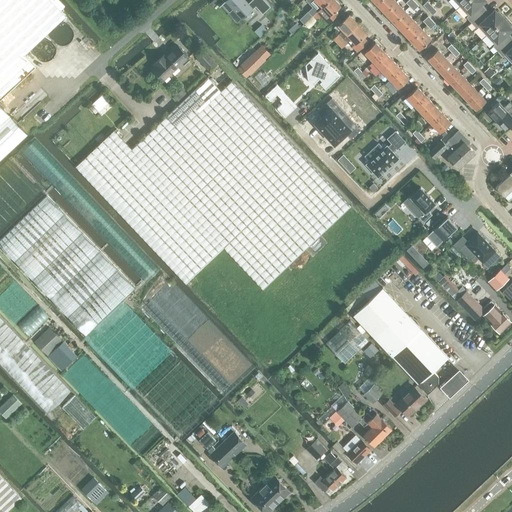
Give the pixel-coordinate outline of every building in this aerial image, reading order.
[(0,0),(0,158),(26,135),(0,107),(0,98),(34,67),(23,56),(64,17),(47,0),(0,0)] [(245,0),(225,0),(221,5),(237,22),(241,18),(242,19),(255,6),(263,13),(270,6),(264,0),(251,0),(248,3),(245,0)] [(305,0),(312,7),(300,18),(304,23),(312,15),(328,0),(305,0)] [(328,23),(338,14),(335,10),(341,5),(336,0),(328,0),(312,15),(316,20),(321,16),(328,23)] [(385,13),(397,1),(396,0),(378,0),(375,3),(385,13)] [(471,22),(485,8),(481,4),(484,0),(465,0),(459,6),(467,15),(466,17),(471,22)] [(393,21),(405,10),(397,1),(385,13),(393,21)] [(415,1),(409,6),(413,10),(418,5),(415,1)] [(425,3),(423,4),(427,9),(431,5),(427,1),(425,3)] [(431,5),(427,9),(430,13),(432,14),(436,10),(431,5)] [(486,35),(504,18),(498,11),(497,12),(494,9),(490,13),(485,8),(471,22),(476,27),(477,26),(486,35)] [(402,31),(414,19),(405,10),(393,21),(402,31)] [(342,30),(333,38),(337,43),(358,23),(348,14),(337,24),(342,30)] [(427,25),(432,19),(428,16),(423,20),(427,25)] [(497,51),(511,37),(507,32),(511,28),(509,26),(510,25),(504,18),(486,35),(494,44),(492,45),(497,51)] [(410,40),(422,28),(414,19),(402,31),(410,40)] [(432,19),(427,25),(430,28),(435,22),(432,19)] [(358,23),(337,43),(342,47),(351,39),(354,43),(352,45),(357,50),(356,51),(357,51),(368,41),(363,36),(367,33),(358,23)] [(422,28),(410,40),(419,49),(431,37),(422,28)] [(448,33),(448,34),(452,39),(453,38),(456,35),(452,30),(448,33)] [(511,63),(511,37),(497,51),(502,56),(504,54),(511,63)] [(374,62),(386,52),(375,41),(364,52),(374,62)] [(452,52),(455,49),(451,44),(447,47),(452,52)] [(155,65),(152,68),(163,79),(188,56),(177,45),(166,55),(165,54),(154,64),(155,65)] [(437,68),(447,58),(438,47),(427,58),(437,68)] [(203,49),(195,56),(198,59),(210,71),(217,64),(206,52),(203,49)] [(313,65),(307,70),(308,77),(313,83),(319,77),(322,80),(320,82),(326,88),(340,75),(319,51),(309,60),(313,65)] [(382,71),(393,61),(386,52),(374,62),(382,71)] [(444,76),(455,66),(447,58),(437,68),(444,76)] [(468,69),(472,65),(467,60),(463,64),(468,69)] [(390,80),(401,69),(393,61),(382,71),(390,80)] [(452,84),(463,74),(455,66),(444,76),(452,84)] [(353,70),(358,75),(361,71),(357,67),(353,70)] [(489,78),(495,73),(489,67),(484,72),(489,78)] [(401,69),(390,80),(397,87),(408,76),(401,69)] [(362,79),(363,78),(366,76),(361,71),(358,75),(362,79)] [(460,92),(470,82),(463,74),(452,84),(460,92)] [(220,90),(207,76),(131,148),(113,129),(75,166),(185,282),(223,246),(263,288),(350,205),(232,79),(220,90)] [(479,81),(484,86),(487,82),(482,77),(479,81)] [(468,100),(478,91),(470,82),(460,92),(468,100)] [(277,84),(265,95),(270,100),(277,94),(279,96),(283,91),(277,84)] [(374,84),(370,88),(374,92),(378,89),(374,84)] [(415,106),(426,96),(417,86),(406,96),(415,106)] [(378,89),(374,92),(378,97),(382,93),(378,89)] [(478,91),(468,100),(476,109),(486,100),(478,91)] [(98,104),(104,98),(100,94),(95,101),(98,104)] [(318,119),(327,130),(349,110),(335,94),(320,107),(325,112),(318,119)] [(282,103),(277,108),(285,117),(295,108),(284,96),(281,99),(280,100),(282,103)] [(423,115),(434,105),(426,96),(415,106),(423,115)] [(511,104),(510,102),(509,101),(503,107),(498,101),(488,111),(496,120),(511,104)] [(511,104),(496,120),(504,128),(511,121),(511,104)] [(432,124),(443,114),(434,105),(423,115),(432,124)] [(349,110),(327,130),(338,141),(350,130),(355,135),(365,126),(349,110)] [(443,114),(432,124),(440,132),(450,122),(443,114)] [(412,132),(416,137),(420,134),(416,129),(412,132)] [(448,141),(445,143),(447,146),(446,147),(451,151),(446,155),(454,163),(458,167),(463,162),(474,151),(466,143),(468,140),(458,130),(448,140),(448,141)] [(379,143),(365,155),(370,160),(367,163),(366,163),(367,164),(377,176),(378,177),(379,176),(378,176),(398,158),(399,158),(398,157),(392,151),(396,147),(397,148),(405,141),(395,131),(387,138),(392,143),(388,146),(387,145),(387,144),(386,145),(383,148),(379,143)] [(161,266),(34,135),(20,149),(146,280),(161,266)] [(429,153),(428,154),(430,156),(432,159),(432,158),(433,157),(434,158),(435,157),(446,147),(447,146),(445,143),(441,139),(428,152),(429,153)] [(511,170),(510,172),(495,186),(504,195),(511,187),(511,170)] [(378,187),(374,183),(369,187),(373,191),(378,187)] [(419,187),(404,201),(423,222),(432,214),(428,209),(434,203),(435,202),(435,201),(434,202),(430,197),(430,196),(429,196),(426,192),(425,192),(421,187),(420,186),(419,187)] [(0,245),(86,335),(122,300),(135,288),(46,194),(0,239),(0,245)] [(0,229),(23,206),(17,201),(1,217),(0,216),(0,229)] [(379,217),(383,213),(379,208),(374,213),(379,217)] [(434,228),(427,235),(436,246),(457,226),(448,216),(442,221),(439,218),(432,225),(434,228)] [(467,241),(459,248),(460,249),(470,260),(475,254),(487,267),(500,255),(478,231),(467,241)] [(407,249),(412,255),(417,250),(412,245),(407,249)] [(415,275),(419,272),(403,255),(400,258),(415,275)] [(428,263),(423,257),(418,262),(423,267),(428,263)] [(12,292),(20,288),(15,274),(0,260),(0,279),(8,282),(10,280),(11,284),(7,285),(6,289),(12,292)] [(506,263),(488,280),(497,289),(508,278),(504,273),(510,268),(506,263)] [(511,283),(505,290),(503,292),(507,296),(511,300),(511,301),(511,283)] [(427,393),(432,389),(438,383),(438,376),(433,371),(448,357),(382,286),(353,314),(427,393)] [(466,290),(456,300),(474,319),(484,309),(466,290)] [(487,311),(483,314),(490,321),(499,332),(511,320),(501,310),(494,303),(491,300),(483,307),(487,311)] [(19,322),(30,334),(51,315),(41,303),(19,322)] [(0,363),(48,412),(58,402),(71,390),(0,316),(0,363)] [(345,363),(369,339),(350,320),(326,343),(345,363)] [(51,323),(34,341),(48,355),(63,370),(69,363),(77,355),(63,341),(66,338),(51,323)] [(368,346),(374,353),(378,349),(371,342),(368,346)] [(459,367),(440,385),(449,396),(469,378),(459,367)] [(145,455),(168,429),(113,379),(107,385),(101,380),(95,387),(101,392),(97,395),(100,397),(95,403),(138,441),(134,445),(145,455)] [(372,401),(382,391),(374,383),(364,393),(372,401)] [(418,405),(426,399),(413,385),(395,402),(407,415),(418,405)] [(7,400),(0,406),(0,410),(5,415),(14,407),(20,401),(13,393),(7,400)] [(75,394),(62,406),(63,407),(83,428),(96,416),(75,395),(75,394)] [(332,406),(336,410),(347,400),(343,394),(331,405),(332,406)] [(394,414),(399,409),(388,398),(383,403),(394,414)] [(347,400),(336,410),(339,413),(341,416),(352,426),(359,420),(367,429),(363,433),(374,445),(377,441),(378,442),(384,437),(363,416),(363,415),(347,400)] [(363,416),(384,437),(389,432),(388,431),(392,427),(376,411),(371,416),(367,412),(363,415),(363,416)] [(340,428),(347,421),(341,416),(339,413),(332,420),(340,428)] [(222,442),(234,455),(246,444),(234,431),(222,442)] [(326,449),(316,438),(312,441),(306,448),(316,459),(326,449)] [(357,463),(370,449),(360,439),(347,452),(357,463)] [(222,467),(234,455),(222,442),(209,454),(222,467)] [(329,472),(340,483),(346,477),(342,472),(347,467),(337,456),(336,457),(330,452),(324,457),(334,468),(329,472)] [(333,489),(340,483),(329,472),(323,478),(320,476),(314,481),(323,490),(329,485),(333,489)] [(263,486),(278,501),(289,491),(275,474),(263,486)] [(0,511),(5,511),(21,498),(0,475),(0,511)] [(95,475),(83,487),(98,502),(110,490),(95,475)] [(177,511),(169,502),(173,497),(161,485),(152,494),(163,505),(156,511),(177,511)] [(265,511),(266,511),(278,501),(263,486),(251,497),(265,511)] [(194,511),(225,511),(224,510),(221,511),(214,511),(208,506),(206,504),(209,502),(201,494),(188,505),(194,511)] [(73,495),(54,511),(78,511),(81,509),(79,507),(78,506),(81,504),(73,495)]
